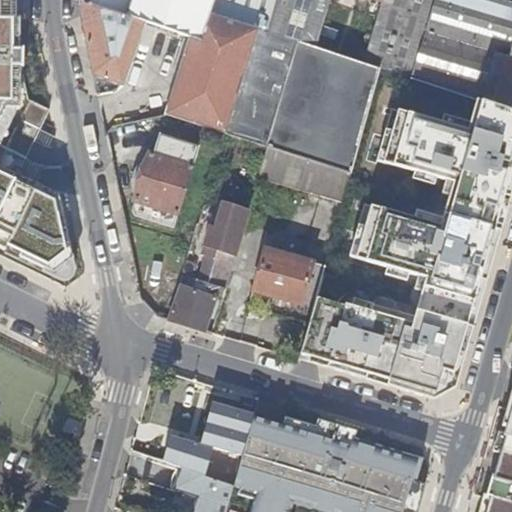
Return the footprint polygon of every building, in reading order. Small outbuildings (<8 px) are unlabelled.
[(0,0),(0,246),(60,276),(68,260),(54,197),(14,176),(49,110),(18,94),(18,20),(10,20),(10,0),(0,0)] [(83,0),(96,97),(114,93),(121,88),(143,24),(184,38),(189,40),(173,89),(164,115),(250,142),(267,148),(297,43),(266,33),(208,15),(214,0),(83,0)] [(214,0),(208,15),(266,33),(276,0),(214,0)] [(276,0),(266,33),(297,43),(315,48),(318,37),(329,0),(276,0)] [(381,1),(378,0),(363,0),(360,11),(377,16),(381,1)] [(381,0),(381,1),(377,16),(362,64),(378,70),(409,79),(423,33),(432,0),(381,0)] [(511,58),(511,4),(497,0),(432,0),(423,33),(505,57),(511,58)] [(492,106),(505,57),(423,33),(409,79),(473,100),(492,106)] [(343,45),(318,37),(315,48),(340,57),(343,45)] [(189,40),(184,38),(167,87),(173,89),(189,40)] [(368,104),(378,70),(362,64),(340,57),(315,48),(297,43),(267,148),(264,157),(258,177),(304,193),(340,204),(342,198),(349,174),(368,104)] [(511,58),(505,57),(492,106),(511,112),(511,58)] [(511,112),(473,100),(464,132),(389,109),(375,161),(450,183),(437,228),(363,204),(347,255),(422,278),(411,316),(351,298),(349,306),(314,296),(313,301),(306,326),(296,360),(433,402),(453,389),(511,183),(511,112)] [(171,227),(196,148),(159,136),(153,155),(147,153),(130,209),(133,215),(171,227)] [(247,151),(264,157),(267,148),(250,142),(247,151)] [(340,204),(304,193),(286,257),(322,267),(340,204)] [(201,286),(223,293),(246,218),(239,216),(236,226),(216,219),(210,222),(201,253),(207,255),(199,280),(202,281),(201,286)] [(286,257),(260,249),(250,283),(254,284),(247,308),(306,326),(313,301),(314,296),(322,267),(286,257)] [(178,285),(167,320),(203,331),(214,298),(178,285)] [(252,419),(253,415),(212,403),(200,444),(228,452),(226,459),(232,461),(239,464),(242,454),(246,442),(252,419)] [(312,435),(252,419),(246,442),(242,454),(239,464),(234,484),(258,492),(252,511),(290,511),(295,495),(316,501),(338,426),(317,419),(312,435)] [(157,429),(138,425),(137,427),(130,452),(149,458),(157,429)] [(358,431),(338,426),(316,501),(328,505),(327,510),(332,511),(418,511),(428,482),(418,479),(421,467),(353,447),(358,431)] [(511,511),(511,428),(496,511),(511,511)] [(186,459),(183,470),(192,473),(195,462),(186,459)] [(230,473),(195,462),(192,473),(233,487),(234,484),(236,477),(230,475),(230,473)] [(198,497),(192,511),(225,511),(233,487),(192,473),(183,470),(181,469),(174,490),(198,497)]
